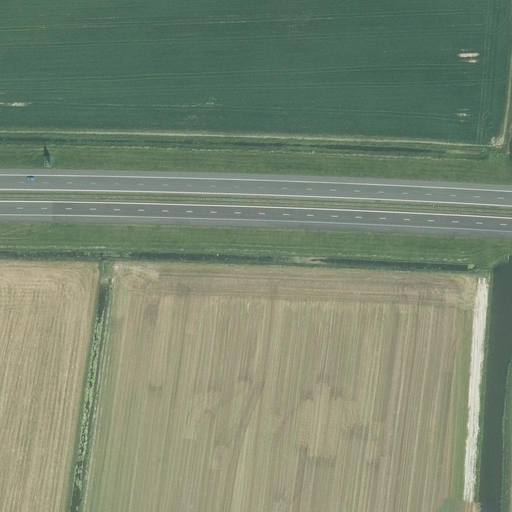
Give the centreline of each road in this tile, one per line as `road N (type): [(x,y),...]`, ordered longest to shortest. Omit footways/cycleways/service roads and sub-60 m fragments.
road 1 (motorway): [(0,208),(511,225)]
road 2 (motorway): [(511,199),(0,182)]
